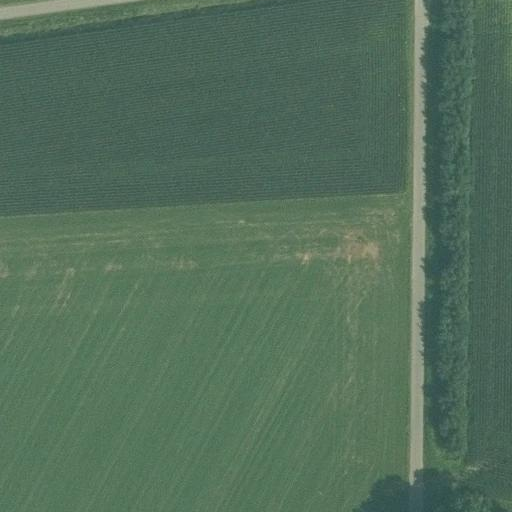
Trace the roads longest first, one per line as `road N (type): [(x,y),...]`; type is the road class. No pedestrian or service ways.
road 1 (unclassified): [(424,0),(413,511)]
road 2 (unclassified): [(122,0),(0,17)]
